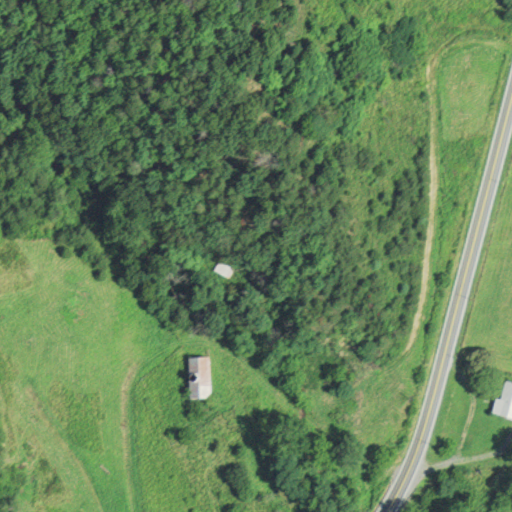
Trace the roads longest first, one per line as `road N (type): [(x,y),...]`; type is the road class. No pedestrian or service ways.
road 1 (track): [(122,502),(135,372),(186,345),(236,353),(286,402),(320,419),(352,458),(411,468)]
road 2 (primary): [(390,511),(435,406),(511,100)]
